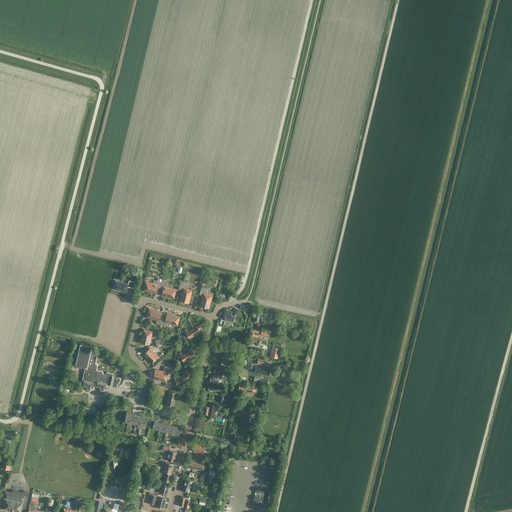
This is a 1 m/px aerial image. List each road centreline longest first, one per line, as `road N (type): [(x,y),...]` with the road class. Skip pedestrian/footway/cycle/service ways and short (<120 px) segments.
road 1 (residential): [(191,422),(140,402),(145,369),(131,347),(143,299),(214,317)]
road 2 (residential): [(188,434),(223,441),(252,308),(243,301)]
